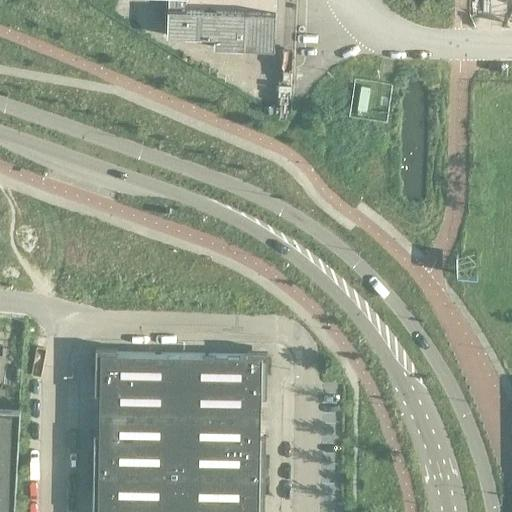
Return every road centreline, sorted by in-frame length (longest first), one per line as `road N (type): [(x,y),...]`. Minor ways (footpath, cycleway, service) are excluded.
road 1 (primary): [(493,511),(448,383),(404,315),(333,244),(237,187),(0,103)]
road 2 (primary): [(0,133),(200,203),(299,262),(388,362),(429,441),(448,511)]
road 3 (unclassified): [(306,511),(309,365),(297,345),(275,335),(92,331),(65,340)]
road 4 (unclassified): [(65,340),(53,511)]
road 5 (unclassified): [(353,2),(401,40),(511,45)]
